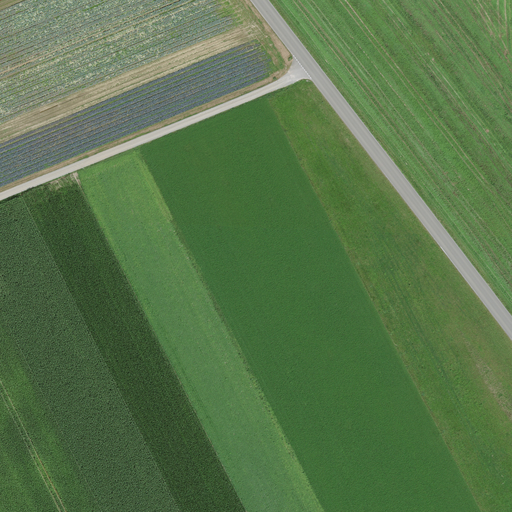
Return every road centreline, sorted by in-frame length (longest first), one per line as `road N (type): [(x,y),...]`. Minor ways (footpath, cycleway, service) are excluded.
road 1 (unclassified): [(511,329),(254,0)]
road 2 (track): [(0,197),(305,66)]
